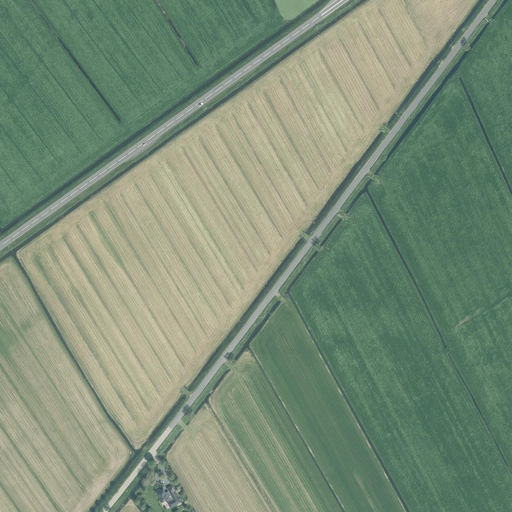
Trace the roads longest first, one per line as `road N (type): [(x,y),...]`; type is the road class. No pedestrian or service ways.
road 1 (tertiary): [(108,511),(496,0)]
road 2 (primary): [(0,246),(342,0)]
